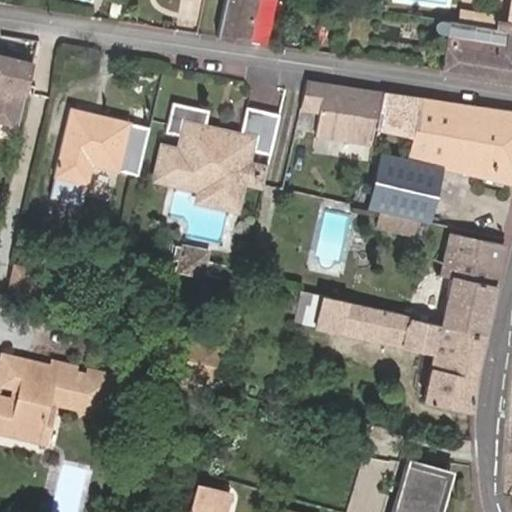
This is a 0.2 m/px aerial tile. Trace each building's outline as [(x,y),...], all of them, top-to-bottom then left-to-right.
[(223,0),(217,33),(249,38),(256,0),(223,0)] [(256,0),(249,38),(261,40),(269,0),(256,0)] [(511,0),(507,0),(505,18),(497,16),(495,26),(511,28),(511,0)] [(511,77),(511,28),(495,26),(448,19),(440,67),(511,77)] [(0,118),(19,123),(26,92),(33,62),(0,54),(0,118)] [(319,109),(323,82),(306,79),(300,107),(319,109)] [(375,127),(382,91),(323,82),(319,109),(315,134),(372,142),(375,127)] [(511,110),(382,91),(375,127),(413,134),(407,158),(379,151),(378,154),(374,171),(367,204),(431,218),(443,167),(511,182),(511,110)] [(243,180),(259,109),(248,107),(242,136),(235,134),(228,137),(226,143),(211,141),(213,134),(208,128),(205,127),(209,109),(170,100),(163,130),(180,134),(176,147),(160,144),(152,178),(185,185),(188,175),(200,178),(199,184),(206,186),(211,194),(223,197),(232,191),(240,193),(243,180)] [(70,104),(55,168),(89,175),(93,163),(120,170),(131,120),(70,104)] [(279,114),(259,109),(243,180),(263,185),(264,183),(265,179),(279,114)] [(0,137),(15,141),(19,127),(0,122),(0,137)] [(228,137),(235,134),(208,128),(213,134),(211,141),(226,143),(228,137)] [(196,199),(236,208),(240,193),(232,191),(223,197),(211,194),(206,186),(199,184),(196,199)] [(484,333),(505,243),(448,231),(438,271),(449,273),(438,323),(484,333)] [(172,261),(182,263),(185,248),(176,246),(172,261)] [(180,271),(199,275),(202,261),(204,252),(185,248),(182,263),(180,271)] [(202,261),(199,275),(208,277),(211,263),(202,261)] [(34,268),(16,264),(10,290),(28,295),(33,272),(34,268)] [(33,272),(28,295),(41,298),(46,275),(33,272)] [(393,309),(290,287),(285,309),(295,312),(294,318),(315,322),(314,325),(434,352),(431,366),(474,376),(484,333),(438,323),(393,312),(393,309)] [(138,322),(141,308),(122,303),(118,317),(138,322)] [(188,344),(181,374),(211,381),(218,351),(188,344)] [(14,367),(19,368),(21,360),(0,355),(0,379),(1,380),(12,372),(14,367)] [(18,403),(29,362),(21,360),(19,368),(11,401),(18,403)] [(68,405),(82,408),(89,376),(76,372),(77,367),(55,362),(53,367),(29,362),(18,403),(11,401),(19,368),(14,367),(12,372),(1,380),(0,379),(0,425),(10,428),(9,435),(39,442),(48,401),(56,403),(68,405)] [(471,409),(474,376),(431,366),(423,399),(471,409)] [(117,377),(90,371),(89,376),(82,408),(84,409),(93,400),(111,404),(117,377)] [(93,400),(84,409),(84,410),(83,416),(107,421),(111,404),(93,400)] [(46,443),(56,403),(48,401),(39,442),(46,443)] [(0,432),(9,435),(10,428),(0,425),(0,432)] [(436,511),(449,473),(408,460),(391,511),(436,511)] [(224,511),(229,492),(195,483),(187,511),(224,511)]
